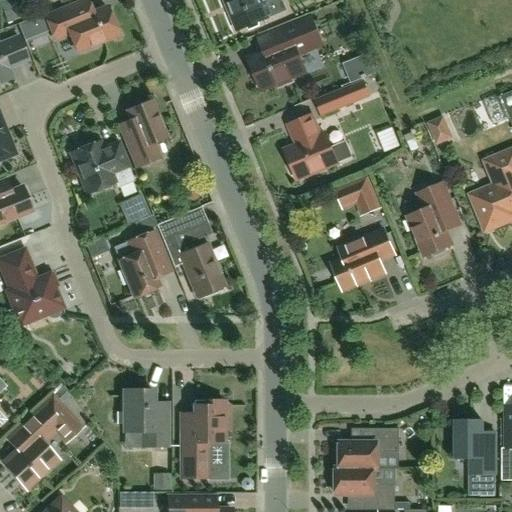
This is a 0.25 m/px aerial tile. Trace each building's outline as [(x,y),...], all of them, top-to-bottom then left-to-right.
[(223,0),(237,31),(246,28),(249,31),(259,27),(258,22),(268,19),(268,18),(286,11),(281,0),(269,0),(262,3),(260,0),(223,0)] [(77,52),(117,35),(106,8),(92,14),(86,1),(46,17),(55,39),(69,33),(77,52)] [(259,40),(264,54),(249,60),(253,71),(251,75),(255,85),(259,87),(261,90),(276,84),(278,86),(291,81),(289,78),(305,72),(298,54),(321,44),(311,19),(259,40)] [(0,83),(11,79),(7,69),(27,60),(18,37),(0,44),(0,83)] [(367,54),(342,64),(351,84),(376,74),(367,54)] [(334,94),(340,108),(353,103),(369,96),(363,82),(334,94)] [(340,108),(334,94),(314,102),(320,116),(340,108)] [(119,126),(126,142),(136,167),(159,158),(153,143),(166,138),(151,101),(127,111),(131,121),(119,126)] [(297,179),(337,163),(352,157),(345,142),(330,148),(325,135),(320,137),(312,116),(289,126),(297,146),(285,151),(291,164),(289,167),(292,175),(296,176),(297,179)] [(0,160),(15,154),(0,117),(0,160)] [(449,117),(431,125),(440,146),(458,139),(449,117)] [(112,174),(128,168),(118,143),(102,150),(99,142),(71,153),(87,194),(115,183),(112,174)] [(495,186),(471,196),(484,227),(494,223),(495,227),(511,221),(509,216),(511,215),(511,150),(485,162),(495,186)] [(22,187),(10,192),(5,180),(0,182),(0,223),(31,211),(22,187)] [(367,180),(337,192),(344,208),(357,202),(362,216),(378,209),(367,180)] [(425,257),(430,254),(434,257),(445,252),(445,248),(451,245),(445,231),(459,225),(442,184),(418,194),(425,210),(408,217),(425,257)] [(140,195),(118,204),(127,226),(149,217),(140,195)] [(173,268),(182,264),(196,297),(224,286),(207,244),(182,255),(174,236),(188,230),(182,215),(156,225),(173,268)] [(332,264),(343,291),(384,273),(379,261),(394,255),(384,230),(339,249),(343,259),(332,264)] [(159,287),(155,278),(170,272),(154,231),(113,248),(119,261),(118,261),(133,297),(159,287)] [(62,308),(53,286),(57,285),(53,273),(45,276),(34,281),(29,268),(31,267),(24,250),(0,259),(0,266),(5,278),(6,277),(12,290),(6,292),(13,309),(20,325),(25,323),(46,315),(47,317),(49,318),(51,319),(53,319),(56,319),(57,318),(59,316),(60,314),(60,311),(60,309),(62,308)] [(167,403),(153,403),(153,391),(124,391),(124,431),(142,431),(142,447),(167,447),(167,403)] [(44,476),(44,471),(56,460),(41,443),(55,430),(66,442),(81,428),(52,398),(7,439),(18,451),(3,465),(25,489),(33,481),(38,481),(44,476)] [(208,443),(223,443),(223,430),(228,430),(228,406),(223,406),(223,401),(193,401),(193,414),(180,414),(181,479),(208,479),(208,443)] [(495,475),(495,452),(495,432),(482,432),(482,421),(455,421),(455,459),(470,459),(470,475),(495,475)] [(339,443),(339,447),(336,449),(336,457),(339,460),(339,468),(335,468),(335,469),(377,469),(377,457),(385,457),(385,453),(399,453),(399,429),(369,429),(369,443),(339,443)] [(511,463),(501,463),(501,481),(511,480),(511,463)] [(377,469),(335,469),(335,478),(332,481),(332,489),(335,491),(335,495),(365,495),(365,511),(395,511),(395,485),(381,485),(381,481),(373,481),(373,470),(377,470),(377,469)] [(175,491),(173,474),(157,476),(159,493),(175,491)] [(231,511),(231,510),(215,510),(215,497),(167,497),(167,511),(231,511)] [(72,511),(61,499),(46,511),(72,511)]
